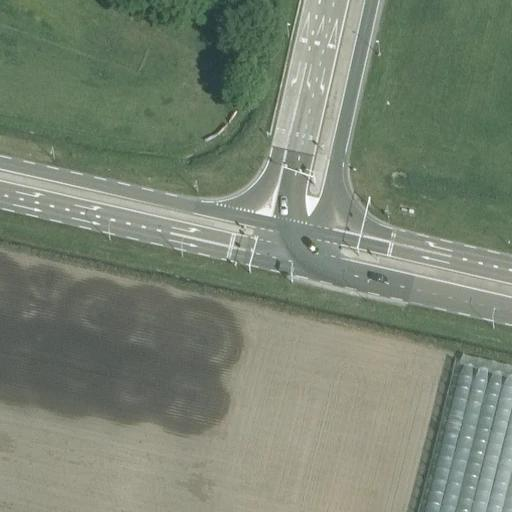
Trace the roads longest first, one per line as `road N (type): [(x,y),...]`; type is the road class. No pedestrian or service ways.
road 1 (secondary): [(0,199),(294,264)]
road 2 (secondary): [(283,224),(0,161)]
road 3 (motorway): [(325,234),(371,0)]
road 4 (motorway): [(331,0),(283,224)]
road 5 (secondary): [(294,264),(511,312)]
road 6 (secondary): [(511,274),(325,234)]
